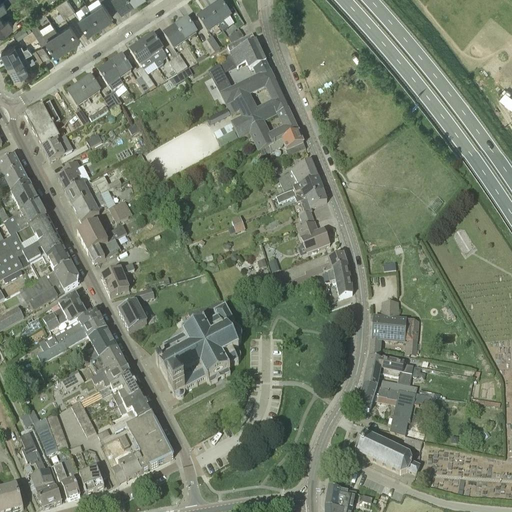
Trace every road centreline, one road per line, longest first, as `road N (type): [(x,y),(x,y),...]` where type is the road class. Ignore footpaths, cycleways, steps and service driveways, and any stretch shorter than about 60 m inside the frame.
road 1 (residential): [(318,450),(354,377),(361,295),(340,213),(278,64),(265,0)]
road 2 (residential): [(187,461),(20,144),(12,106)]
road 3 (trunk): [(344,0),(424,92),(511,216)]
road 4 (trunk): [(511,182),(369,0)]
road 5 (unclassified): [(511,511),(423,497),(318,450)]
road 6 (residential): [(12,106),(174,0)]
road 7 (residential): [(187,461),(72,511)]
